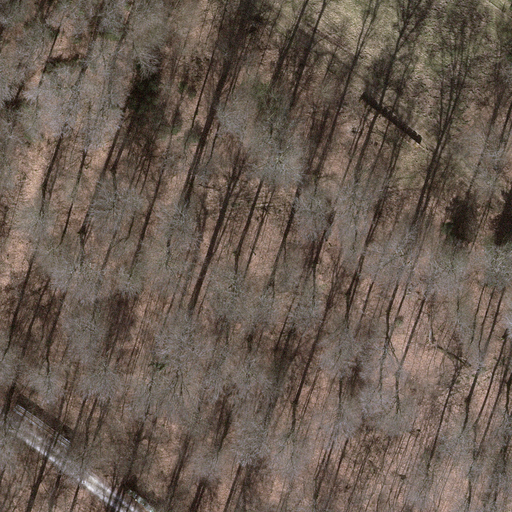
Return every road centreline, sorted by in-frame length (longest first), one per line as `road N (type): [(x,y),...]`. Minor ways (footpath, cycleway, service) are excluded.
road 1 (track): [(244,0),(511,207)]
road 2 (track): [(123,511),(0,417)]
